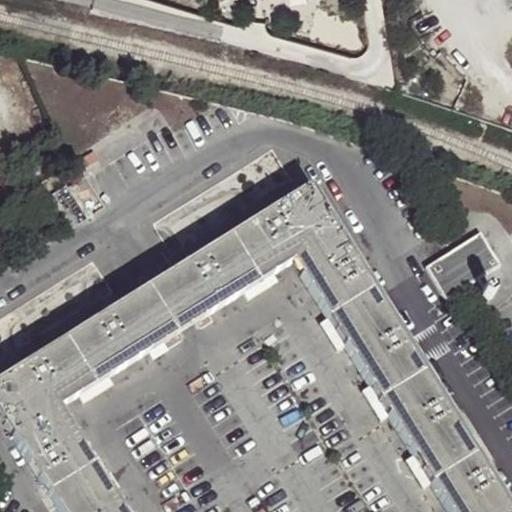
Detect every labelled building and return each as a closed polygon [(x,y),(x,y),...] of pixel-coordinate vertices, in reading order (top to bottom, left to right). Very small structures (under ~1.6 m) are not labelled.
[(9,154),(31,175),(50,154),(29,134),(9,154)] [(308,189),(222,244),(250,289),(291,263),(337,235),(308,189)] [(338,338),(384,310),(337,235),(291,263),(338,338)] [(426,270),(444,299),(498,265),(480,236),(426,270)] [(222,244),(137,296),(166,342),(250,289),(222,244)] [(137,296),(56,347),(85,392),(166,342),(137,296)] [(380,404),(425,376),(384,310),(338,338),(380,404)] [(58,409),(85,392),(56,347),(0,381),(0,420),(11,438),(58,409)] [(424,475),(470,447),(425,376),(380,404),(424,475)] [(99,474),(58,409),(11,438),(52,503),(99,474)] [(447,511),(510,511),(470,447),(424,475),(447,511)] [(122,511),(99,474),(52,503),(57,511),(122,511)]
